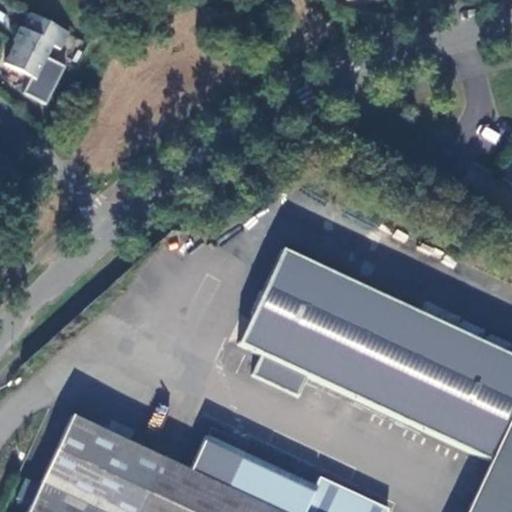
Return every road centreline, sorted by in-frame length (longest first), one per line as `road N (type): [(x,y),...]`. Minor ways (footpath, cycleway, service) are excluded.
road 1 (unclassified): [(511,28),(392,63),(311,101),(235,142),(115,233)]
road 2 (residential): [(0,111),(115,233)]
road 3 (unclassified): [(115,233),(0,342)]
